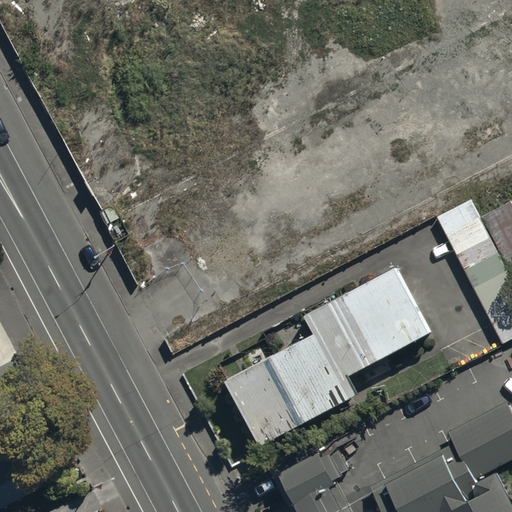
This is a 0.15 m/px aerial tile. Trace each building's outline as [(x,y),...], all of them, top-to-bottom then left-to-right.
[(63,0),(89,49),(50,70),(70,109),(111,87),(127,117),(149,105),(158,122),(386,0),(213,0),(207,4),(204,0),(63,0)] [(238,193),(229,176),(162,214),(199,281),(264,247),(267,253),(339,215),(330,200),(394,167),(403,182),(472,144),(465,130),(511,103),(511,24),(511,23),(424,73),(432,86),(378,117),(369,100),(291,144),(299,158),(238,193)] [(173,203),(217,178),(206,157),(199,161),(197,158),(181,167),(182,170),(161,181),(173,203)] [(471,195),(434,214),(501,342),(511,336),(511,281),(506,269),(511,265),(511,206),(508,198),(480,212),(471,195)] [(317,335),(230,381),(263,445),(361,393),(352,376),(435,333),(402,269),(308,318),(317,335)] [(458,452),(373,495),(381,511),(511,511),(511,505),(498,477),(511,469),(511,420),(507,412),(451,440),(458,452)] [(350,422),(268,465),(278,484),(284,481),(300,511),(350,511),(333,477),(350,468),(338,447),(358,436),(350,422)]
